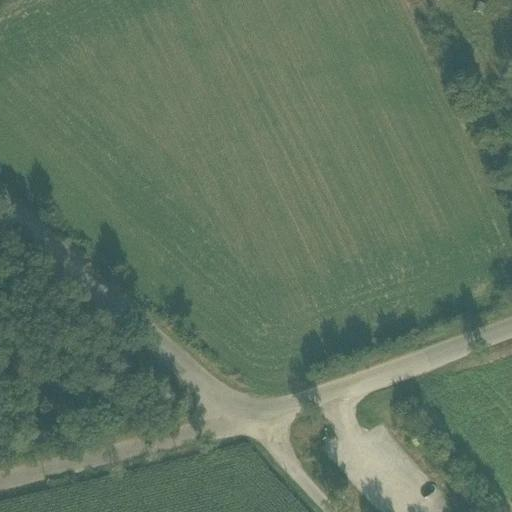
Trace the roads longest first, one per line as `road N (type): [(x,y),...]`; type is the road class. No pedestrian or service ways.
road 1 (unclassified): [(511,322),(248,418)]
road 2 (unclassified): [(248,418),(0,479)]
road 3 (unclassified): [(248,418),(336,511)]
